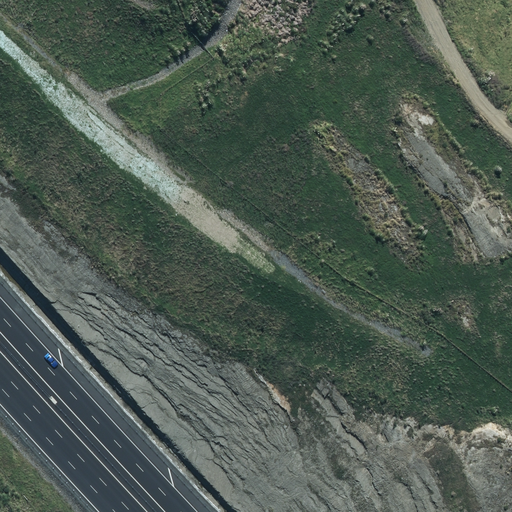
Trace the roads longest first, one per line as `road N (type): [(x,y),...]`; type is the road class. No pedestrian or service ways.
road 1 (motorway): [(0,302),(196,511)]
road 2 (motorway): [(137,511),(0,367)]
road 3 (track): [(423,0),(472,86),(511,135)]
